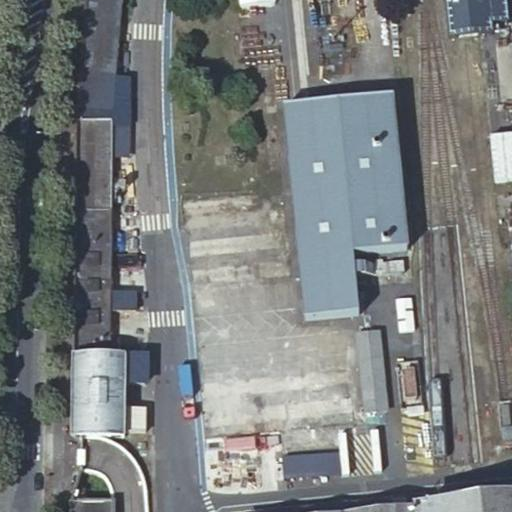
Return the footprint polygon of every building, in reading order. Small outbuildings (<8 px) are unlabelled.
[(82,0),(82,5),(117,9),(117,0),(82,0)] [(436,0),(442,61),(486,57),(480,0),(436,0)] [(77,87),(111,89),(117,9),(82,5),(77,87)] [(239,7),(240,61),(266,60),(264,6),(239,7)] [(103,93),(77,92),(76,121),(102,123),(103,93)] [(511,147),(511,140),(487,143),(491,188),(511,185),(511,147)] [(118,147),(71,146),(70,189),(68,453),(130,454),(131,378),(113,376),(118,147)] [(351,340),(360,420),(382,418),(373,338),(351,340)] [(98,493),(67,495),(67,511),(109,511),(110,504),(98,493)]
